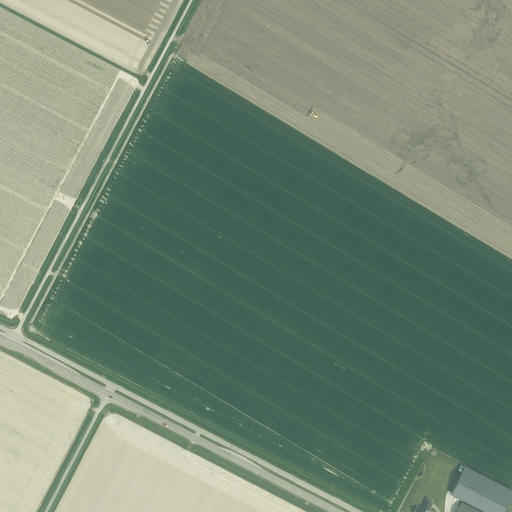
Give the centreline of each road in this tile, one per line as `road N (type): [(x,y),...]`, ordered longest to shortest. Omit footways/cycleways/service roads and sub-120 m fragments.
road 1 (track): [(155,67),(10,343)]
road 2 (unclassified): [(355,511),(200,430)]
road 3 (tertiary): [(336,511),(194,438)]
road 4 (unclassified): [(45,511),(107,393)]
road 5 (unclassified): [(112,385),(0,326)]
road 6 (tertiary): [(107,393),(0,337)]
